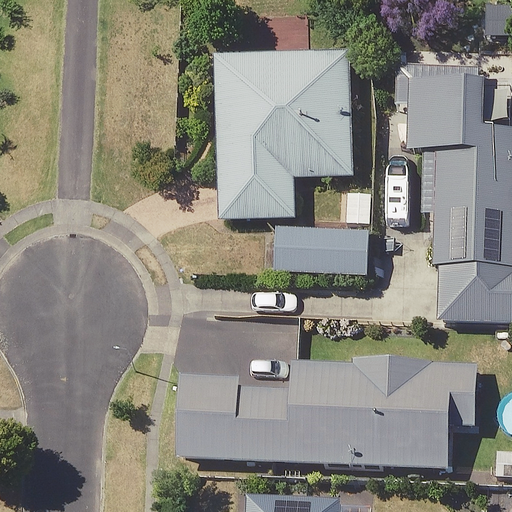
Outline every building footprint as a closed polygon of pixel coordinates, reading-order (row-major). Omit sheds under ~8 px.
[(355,185),(353,65),(222,66),(224,229),(300,228),(300,186),(355,185)] [(426,228),(440,228),(439,279),(446,279),(444,333),(511,334),(511,152),(490,152),(492,84),(408,82),(407,119),(415,119),(413,165),(428,166),(426,228)] [(370,248),(282,244),(280,288),(368,292),(370,248)] [(481,438),(483,376),(361,372),(360,378),(297,376),(296,396),(187,392),(184,472),(453,482),(455,437),(481,438)] [(511,461),(501,461),(499,490),(511,490),(511,461)]
